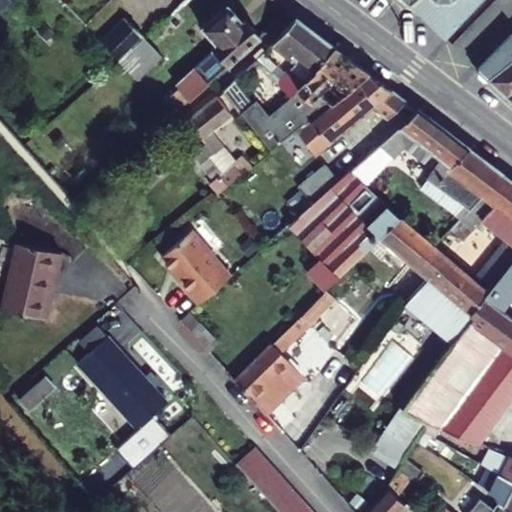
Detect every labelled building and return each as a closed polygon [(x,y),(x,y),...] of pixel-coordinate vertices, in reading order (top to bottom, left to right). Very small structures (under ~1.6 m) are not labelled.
[(408,3),(452,46),(496,0),(402,0),(399,4),(403,7),(408,3)] [(228,7),(198,34),(226,67),(261,37),(247,21),(243,24),(228,7)] [(140,40),(119,18),(97,38),(117,60),(140,40)] [(298,67),(278,89),(286,99),(334,49),(294,20),(270,47),(298,67)] [(138,82),(159,62),(140,40),(117,60),(138,82)] [(286,99),(270,116),(255,98),(251,101),(239,111),(271,148),(293,131),(365,72),(334,49),(286,99)] [(511,55),(492,75),(511,92),(511,55)] [(195,72),(177,87),(189,100),(206,85),(195,72)] [(369,107),(384,119),(403,101),(365,72),(293,131),(311,152),(369,107)] [(251,101),(230,79),(218,89),(230,99),(239,111),(251,101)] [(229,117),(215,101),(185,126),(200,142),(229,117)] [(500,173),(418,111),(350,173),(365,186),(412,146),(434,163),(424,175),(468,210),(479,197),(500,173)] [(229,162),(213,175),(223,187),(239,174),(229,162)] [(283,233),(339,183),(325,168),(250,234),(263,250),(283,233)] [(337,280),(378,239),(397,214),(365,186),(350,173),(339,183),(283,233),(318,263),(337,280)] [(488,294),(511,262),(511,181),(500,173),(479,197),(493,207),(481,222),(503,239),(471,279),(488,294)] [(397,214),(378,239),(426,280),(446,257),(397,214)] [(157,252),(195,302),(232,274),(195,224),(157,252)] [(62,269),(64,254),(17,247),(7,313),(50,320),(57,269),(62,269)] [(403,306),(450,345),(484,300),(488,294),(471,279),(446,257),(426,280),(403,306)] [(511,262),(488,294),(484,300),(511,321),(511,262)] [(325,292),(337,280),(318,263),(306,274),(325,292)] [(511,394),(511,385),(488,366),(511,334),(511,321),(484,300),(450,345),(400,411),(475,443),(511,394)] [(282,353),(312,323),(303,315),(237,381),(271,418),(279,409),(276,405),(305,376),(282,353)] [(511,334),(488,366),(511,385),(511,334)] [(123,414),(153,388),(110,339),(81,365),(123,414)] [(254,447),(235,464),(245,474),(264,457),(254,447)] [(511,455),(506,452),(495,472),(511,481),(511,455)] [(264,457),(245,474),(254,484),(273,467),(264,457)] [(273,467),(254,484),(263,495),(282,477),(273,467)] [(485,492),(496,500),(493,503),(511,511),(511,481),(495,472),(485,492)] [(291,487),(282,477),(263,495),(272,505),(291,487)] [(283,511),(300,497),(291,487),(272,505),(278,511),(283,511)] [(409,511),(385,490),(364,511),(409,511)] [(304,511),(309,507),(300,497),(283,511),(304,511)] [(487,511),(511,511),(493,503),(487,511)]
